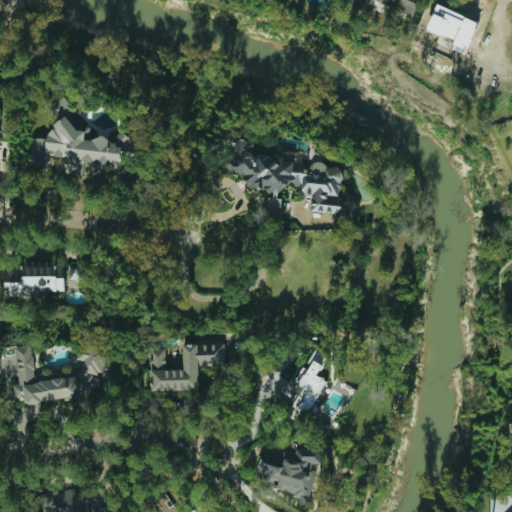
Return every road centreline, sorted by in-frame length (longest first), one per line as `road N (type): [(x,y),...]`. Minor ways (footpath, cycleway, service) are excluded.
road 1 (residential): [(226,467),(180,434),(0,453)]
road 2 (residential): [(180,234),(0,214)]
